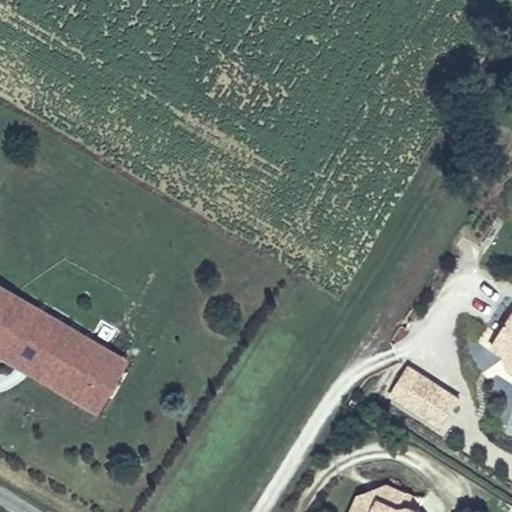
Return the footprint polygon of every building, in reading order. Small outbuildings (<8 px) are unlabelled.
[(62,384),(66,387),(63,392),(86,405),(118,350),(0,280),(0,355),(23,369),(26,366),(35,372),(37,369),(41,371),(44,374),(45,378),(44,381),(54,387),(62,384)] [(511,310),(491,346),(508,356),(511,354),(511,310)] [(131,357),(118,350),(86,405),(99,412),(131,357)] [(408,363),(390,392),(444,426),(462,396),(408,363)] [(401,502),(407,487),(391,480),(371,487),(401,502)] [(425,511),(422,506),(410,501),(409,506),(401,502),(371,487),(355,493),(348,511),(425,511)]
